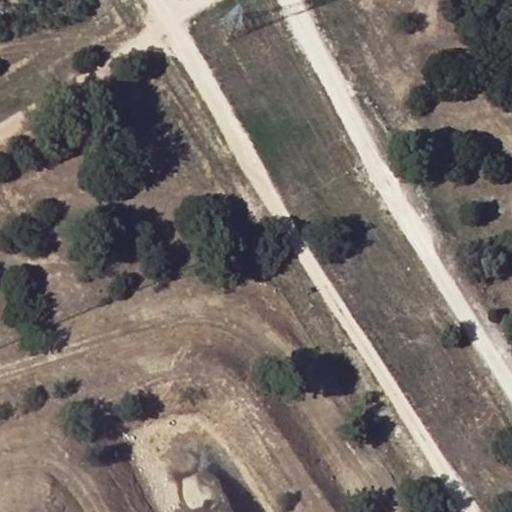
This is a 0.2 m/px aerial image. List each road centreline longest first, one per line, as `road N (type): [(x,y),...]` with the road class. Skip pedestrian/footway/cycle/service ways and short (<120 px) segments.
road 1 (track): [(169,22),(469,511)]
road 2 (track): [(390,511),(336,426),(261,341),(235,324),(158,322),(0,373)]
road 3 (track): [(290,0),(511,381)]
road 4 (track): [(169,22),(0,123)]
